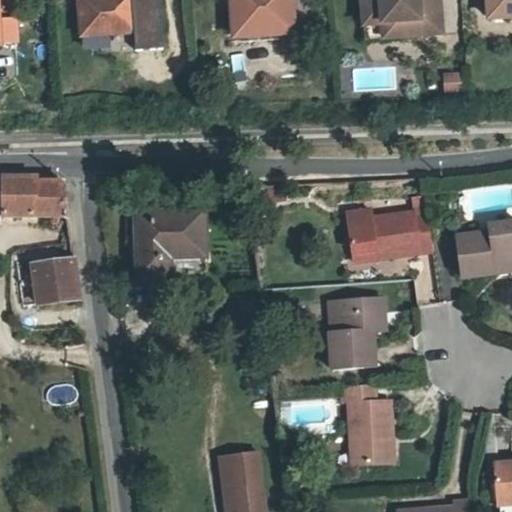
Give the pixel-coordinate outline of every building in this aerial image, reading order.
[(79,0),(82,30),(118,27),(119,34),(137,32),(134,0),(79,0)] [(290,28),(288,0),(231,0),(234,31),(290,28)] [(362,0),(364,23),(419,18),(420,33),(441,31),(438,0),(362,0)] [(511,0),(489,0),(490,14),(511,12),(511,0)] [(364,23),(365,38),(420,33),(419,18),(364,23)] [(440,95),(458,95),(458,73),(440,73),(440,95)] [(0,207),(4,207),(3,218),(72,217),(68,182),(41,182),(41,180),(6,180),(5,184),(0,184),(0,207)] [(415,199),(414,206),(425,207),(425,201),(415,199)] [(376,255),(377,262),(434,254),(429,216),(417,218),(416,215),(384,219),(384,224),(374,225),(373,220),(373,214),(350,217),(355,257),(376,255)] [(203,224),(124,227),(126,257),(135,256),(136,292),(206,290),(203,224)] [(498,268),(511,266),(511,226),(493,229),(493,234),(460,239),(464,278),(498,274),(498,268)] [(356,265),(377,262),(376,255),(355,257),(356,265)] [(76,260),(34,266),(38,305),(81,300),(76,260)] [(511,272),(511,266),(498,268),(498,274),(511,272)] [(250,288),(226,291),(228,310),(253,307),(250,288)] [(382,300),(337,303),(339,333),(330,333),(332,370),(373,369),(371,334),(384,333),(382,300)] [(329,304),(330,333),(339,333),(337,303),(329,304)] [(376,386),(341,388),(342,405),(349,405),(377,403),(376,386)] [(389,437),(393,436),(392,402),(377,403),(349,405),(352,468),(395,465),(394,443),(390,444),(389,437)] [(264,511),(256,451),(219,457),(225,511),(264,511)] [(511,463),(497,465),(499,492),(511,490),(511,463)] [(501,506),(511,504),(511,490),(499,492),(501,506)]
